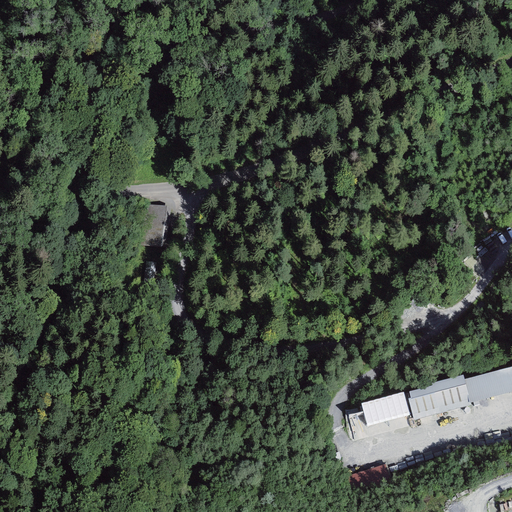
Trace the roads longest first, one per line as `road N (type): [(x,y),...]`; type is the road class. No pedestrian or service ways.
road 1 (unclassified): [(0,180),(110,192),(200,187),(245,176),(511,62)]
road 2 (track): [(200,187),(173,299),(195,335),(228,344),(321,346),(447,319),(511,248)]
road 3 (track): [(0,112),(123,67),(364,0)]
road 4 (track): [(447,319),(415,352),(350,388),(337,427),(344,444),(378,452),(511,411)]
